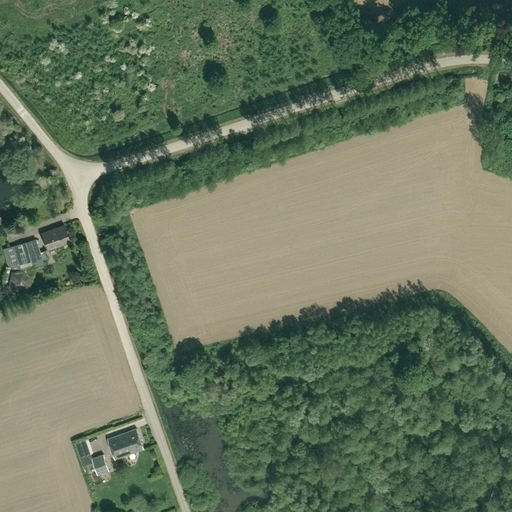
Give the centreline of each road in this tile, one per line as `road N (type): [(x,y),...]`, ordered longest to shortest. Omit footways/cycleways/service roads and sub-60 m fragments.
road 1 (unclassified): [(79,173),(441,61),(511,61)]
road 2 (unclassified): [(187,511),(84,217),(79,173)]
